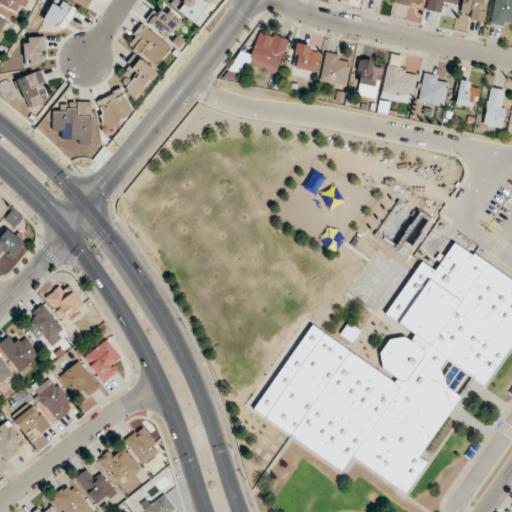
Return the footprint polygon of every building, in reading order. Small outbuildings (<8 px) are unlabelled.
[(0,0),(0,3),(16,12),(21,0),(0,0)] [(74,8),(58,0),(53,0),(43,21),(63,30),(74,8)] [(91,0),(70,0),(81,10),(91,0)] [(210,8),(199,0),(183,0),(177,9),(196,25),(210,8)] [(446,4),(457,6),(458,0),(427,0),(426,10),(445,13),(446,4)] [(484,21),(487,0),(462,0),(459,18),(484,21)] [(171,48),(142,24),(127,43),(156,66),(171,48)] [(247,64),(275,75),(288,40),(260,30),(247,64)] [(45,64),(44,37),(23,37),(24,64),(45,64)] [(312,80),(321,50),(298,43),(289,73),(312,80)] [(319,81),(343,86),(349,57),(325,52),(319,81)] [(156,75),(139,56),(115,79),(133,97),(156,75)] [(378,97),(381,62),(358,60),(355,95),(378,97)] [(381,99),(412,103),(416,70),(386,66),(381,99)] [(15,82),(29,109),(53,96),(39,69),(15,82)] [(418,101),(443,105),(447,78),(422,74),(418,101)] [(455,105),(476,108),(479,83),(458,80),(455,105)] [(93,105),(108,128),(134,111),(119,88),(93,105)] [(508,92),(490,88),(482,124),(500,128),(508,92)] [(91,102),(63,101),(62,111),(52,111),(52,131),(61,131),(61,143),(90,143),(91,102)] [(0,255),(5,250),(11,257),(23,245),(7,227),(0,234),(0,255)] [(511,346),(511,280),(452,243),(435,271),(419,261),(386,315),(414,333),(407,344),(394,335),(374,367),(308,326),(253,414),(343,470),(350,458),(407,493),(426,463),(419,459),(460,393),(435,377),(445,361),(487,387),(511,346)] [(84,304),(63,282),(45,300),(66,322),(84,304)] [(339,334),(351,343),(359,331),(348,322),(339,334)] [(0,343),(0,348),(20,375),(41,359),(24,336),(16,343),(10,335),(0,343)] [(112,363),(119,358),(108,340),(84,356),(101,383),(118,372),(112,363)] [(0,383),(12,372),(0,360),(0,383)] [(71,396),(80,389),(86,397),(98,388),(80,361),(58,377),(71,396)] [(56,420),(73,406),(50,377),(32,391),(56,420)] [(40,434),(50,425),(30,402),(12,419),(25,433),(33,427),(40,434)] [(0,455),(4,461),(25,446),(7,421),(0,426),(0,455)] [(159,449),(140,427),(122,443),(142,465),(159,449)] [(117,456),(106,450),(98,467),(126,482),(136,462),(118,453),(117,456)] [(113,493),(101,472),(91,478),(87,471),(76,476),(93,505),(113,493)] [(91,511),(72,483),(51,497),(61,511),(91,511)] [(171,511),(175,510),(163,493),(142,508),(144,511),(171,511)] [(54,511),(47,502),(35,511),(54,511)]
